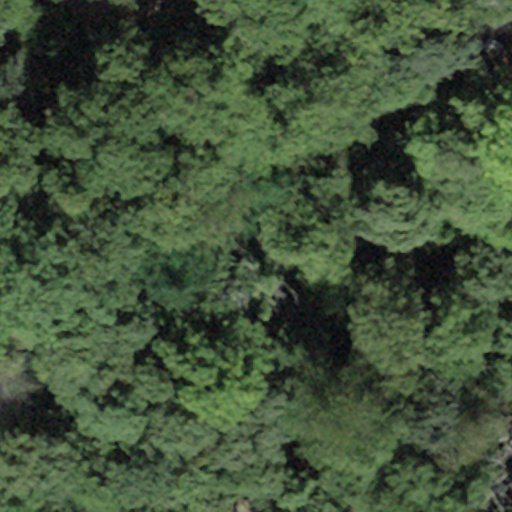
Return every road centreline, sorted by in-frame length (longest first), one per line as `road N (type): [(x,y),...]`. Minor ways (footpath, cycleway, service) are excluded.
road 1 (unclassified): [(0,296),(103,257),(365,101),(413,70),(485,0)]
road 2 (unclassified): [(511,201),(456,214),(358,218),(284,243),(128,317),(0,391)]
